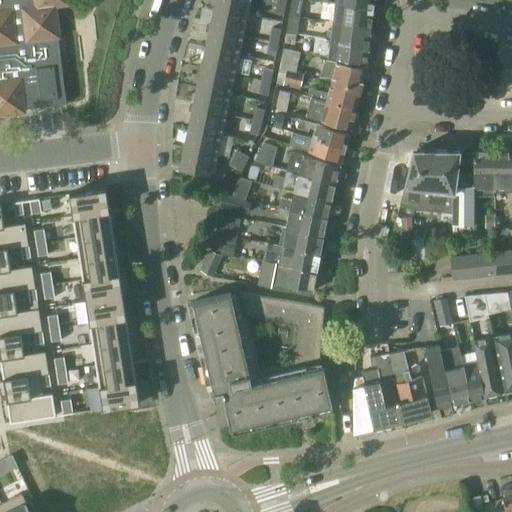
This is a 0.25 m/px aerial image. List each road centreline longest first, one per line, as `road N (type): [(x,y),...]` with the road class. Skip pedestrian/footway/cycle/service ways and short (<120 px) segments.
road 1 (unknown): [(62,153),(97,354),(106,368),(174,386)]
road 2 (residential): [(178,403),(153,256),(148,151)]
road 3 (residential): [(372,331),(367,231),(392,110)]
road 4 (secondary): [(332,483),(511,435)]
road 5 (residential): [(148,151),(159,56),(177,0)]
road 6 (residential): [(0,161),(148,151)]
road 7 (residential): [(392,110),(511,113)]
